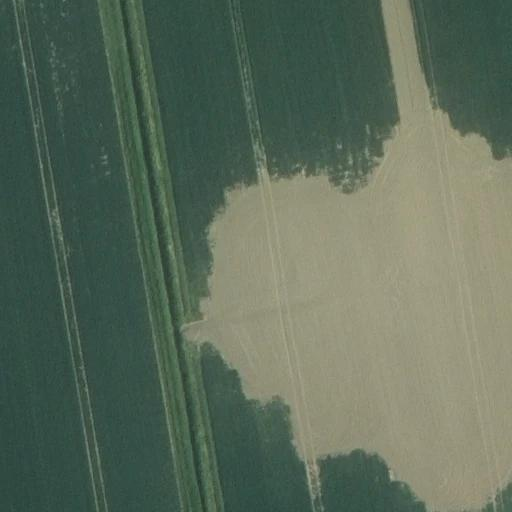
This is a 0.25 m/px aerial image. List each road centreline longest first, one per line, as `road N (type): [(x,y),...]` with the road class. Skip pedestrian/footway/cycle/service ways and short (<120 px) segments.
road 1 (track): [(190,511),(106,0)]
road 2 (track): [(129,0),(212,511)]
